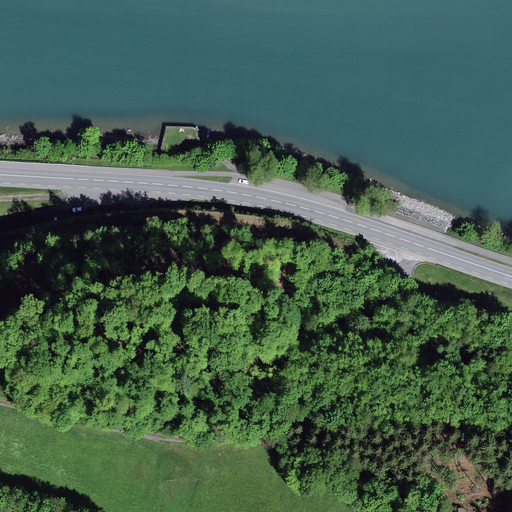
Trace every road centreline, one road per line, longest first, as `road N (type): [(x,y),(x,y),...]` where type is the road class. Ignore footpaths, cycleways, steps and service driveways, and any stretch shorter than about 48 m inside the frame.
road 1 (primary): [(511,276),(245,194),(0,175)]
road 2 (track): [(259,436),(163,439),(0,401)]
road 3 (track): [(511,395),(474,392),(259,436)]
road 4 (track): [(259,436),(289,471),(383,511)]
